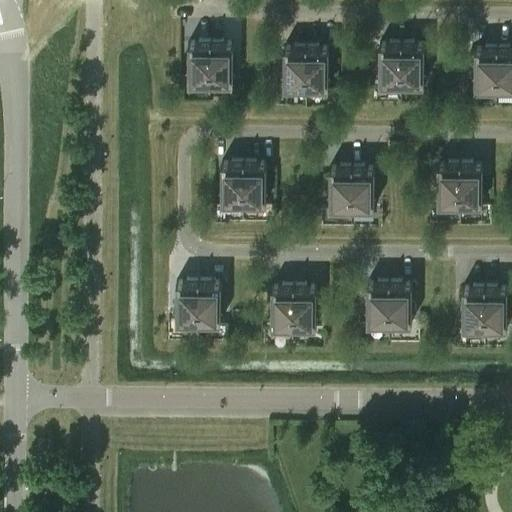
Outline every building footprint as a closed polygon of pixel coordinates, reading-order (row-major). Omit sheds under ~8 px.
[(188,40),(188,80),(211,80),(211,67),(211,38),(199,38),(199,40),(188,40)] [(211,67),(211,80),(233,80),(233,40),(223,40),(223,38),(211,38),(211,67)] [(379,41),(379,81),(401,81),(402,70),(402,39),(389,39),(389,41),(379,41)] [(402,70),(401,81),(424,82),(424,42),(414,42),(414,39),(402,39),(402,70)] [(284,45),(284,85),(306,85),(306,43),(294,43),(294,45),(284,45)] [(306,43),(306,85),(329,85),(329,45),(319,45),(319,43),(306,43)] [(475,46),(475,86),(497,86),(497,44),(485,44),(485,46),(475,46)] [(497,44),(497,86),(511,86),(511,46),(510,46),(510,44),(497,44)] [(221,160),(221,200),(244,200),(244,167),(244,158),(232,158),(232,160),(221,160)] [(244,167),(244,200),(266,200),(267,160),(256,160),(256,158),(244,158),(244,167)] [(438,161),(438,201),(460,201),(460,159),(448,159),(448,161),(438,161)] [(460,159),(460,201),(483,202),(483,162),(473,162),(473,159),(460,159)] [(330,165),(329,205),(352,205),(352,163),(340,163),(340,165),(330,165)] [(352,163),(352,205),(374,205),(375,165),(365,165),(365,163),(352,163)] [(176,279),(176,319),(199,319),(199,317),(199,304),(199,277),(187,277),(187,279),(176,279)] [(199,317),(199,319),(221,319),(221,280),(211,279),(211,277),(199,277),(199,304),(199,317)] [(367,280),(367,320),(390,320),(390,308),(390,278),(378,278),(378,280),(367,280)] [(390,308),(390,320),(412,321),(412,281),(402,281),(402,278),(390,278),(390,308)] [(272,284),(271,324),(294,324),(294,305),(294,282),(282,282),(282,284),(272,284)] [(294,305),(294,324),(317,324),(317,284),(306,284),(306,282),(294,282),(294,305)] [(463,285),(462,325),(485,325),(485,299),(485,283),(473,283),(473,285),(463,285)] [(485,299),(485,325),(507,325),(508,285),(497,285),(497,283),(485,283),(485,299)]
